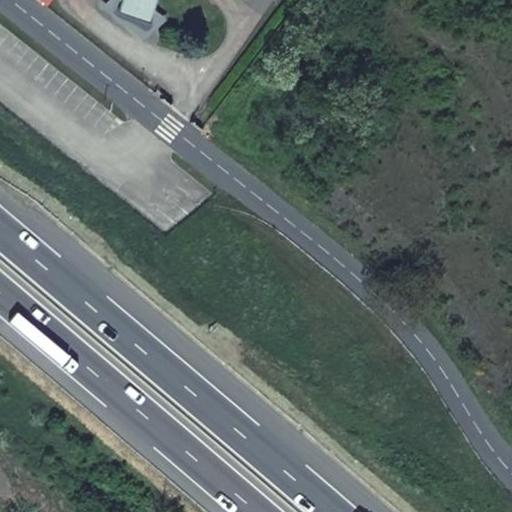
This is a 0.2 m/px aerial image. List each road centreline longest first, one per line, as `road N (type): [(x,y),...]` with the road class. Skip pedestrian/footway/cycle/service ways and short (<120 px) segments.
road 1 (residential): [(9,0),(353,274),(424,346),(511,473)]
road 2 (motorway): [(325,511),(0,232)]
road 3 (motorway): [(0,299),(246,511)]
